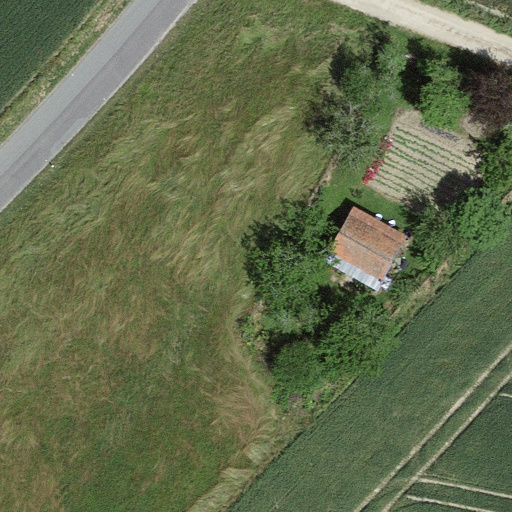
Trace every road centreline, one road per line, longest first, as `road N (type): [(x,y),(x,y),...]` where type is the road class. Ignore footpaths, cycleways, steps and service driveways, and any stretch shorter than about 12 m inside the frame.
road 1 (tertiary): [(0,182),(167,0)]
road 2 (track): [(390,0),(511,49)]
